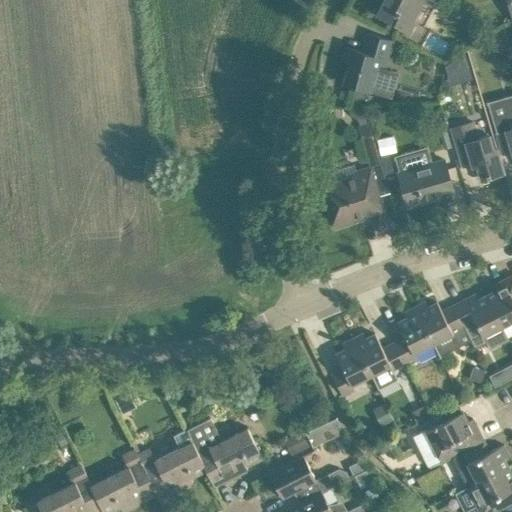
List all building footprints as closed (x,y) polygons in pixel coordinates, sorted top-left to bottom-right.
[(415,21),(411,19),(420,1),(434,8),(438,0),(384,0),(377,14),(399,25),(410,32),(415,21)] [(503,32),(487,39),(491,47),(501,51),(510,48),(503,32)] [(351,54),(342,83),(371,92),(381,61),(385,62),(392,40),(368,33),(362,51),(345,46),(344,52),(351,54)] [(356,217),(383,209),(379,196),(390,193),(388,187),(384,172),(368,122),(357,125),(369,167),(357,171),(358,175),(328,184),(334,207),(329,208),(335,227),(357,221),(356,217)] [(472,126),(452,131),(461,160),(470,157),(473,166),(478,164),(482,178),(504,172),(497,147),(493,148),(489,134),(476,138),(472,126)] [(511,127),(496,132),(501,148),(511,145),(511,150),(511,127)] [(453,187),(444,159),(398,172),(401,186),(399,187),(397,189),(400,200),(403,202),(406,201),(407,206),(431,199),(429,194),(453,187)] [(394,169),(384,172),(388,187),(398,184),(394,169)] [(511,275),(493,284),(496,290),(487,294),(502,326),(511,321),(511,275)] [(470,340),(469,340),(474,348),(486,342),(487,344),(489,348),(509,338),(508,336),(507,334),(502,326),(487,294),(477,299),(475,294),(453,305),(470,340)] [(470,340),(453,305),(442,310),(437,301),(428,306),(425,301),(415,306),(433,343),(439,355),(469,340),(470,340)] [(413,352),(433,343),(415,306),(404,312),(407,317),(397,321),(405,336),(393,342),(404,364),(416,357),(413,352)] [(363,332),(353,338),(371,374),(379,389),(398,379),(393,369),(404,364),(393,342),(382,348),(375,333),(366,338),(363,332)] [(352,384),(371,374),(353,338),(342,343),(345,348),(335,353),(343,368),(332,373),(343,395),(354,389),(352,384)] [(425,430),(413,436),(428,465),(429,465),(431,467),(442,462),(463,451),(484,440),(473,418),(468,420),(463,411),(425,430)] [(247,427),(222,440),(210,417),(186,429),(206,469),(214,485),(241,471),(238,467),(262,455),(247,427)] [(317,426),(306,431),(312,446),(324,441),(317,426)] [(61,429),(54,433),(59,444),(67,441),(61,429)] [(184,480),(206,469),(186,429),(173,435),(179,447),(156,459),(150,448),(138,454),(156,493),(159,498),(186,484),(184,480)] [(310,446),(302,430),(284,440),(292,456),(310,446)] [(468,462),(458,467),(463,479),(468,487),(509,467),(504,457),(509,455),(504,444),(489,451),(484,440),(463,451),(468,462)] [(387,442),(378,447),(382,453),(390,449),(387,442)] [(156,493),(138,454),(135,449),(123,455),(128,467),(92,485),(91,485),(102,508),(104,511),(107,511),(128,502),(130,506),(156,493)] [(303,455),(270,472),(282,498),(294,492),(307,485),(312,495),(321,491),(334,485),(349,477),(346,471),(338,468),(328,473),(315,480),(315,478),(303,455)] [(95,511),(102,508),(91,485),(92,485),(82,464),(69,470),(74,482),(37,501),(38,503),(34,505),(33,508),(35,511),(95,511)] [(439,464),(416,476),(421,487),(445,475),(439,464)] [(511,473),(509,467),(468,487),(479,511),(494,511),(511,503),(511,473)] [(289,511),(361,511),(358,505),(347,511),(346,509),(343,511),(338,502),(328,504),(321,491),(312,495),(299,502),(287,508),(289,511)]
